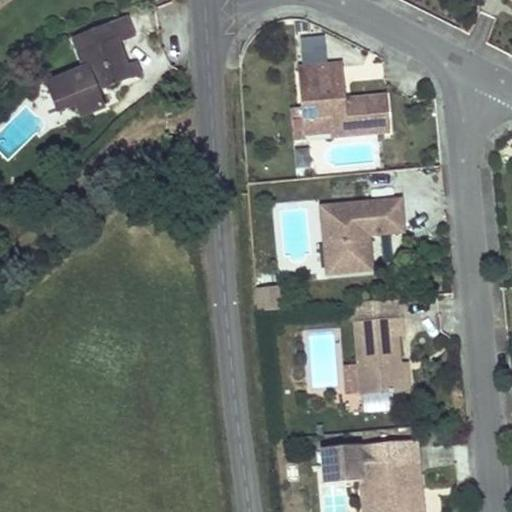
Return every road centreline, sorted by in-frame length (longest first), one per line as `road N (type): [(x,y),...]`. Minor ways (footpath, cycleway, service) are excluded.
road 1 (tertiary): [(206,17),(252,511)]
road 2 (residential): [(483,73),(463,120),(462,159),(496,511)]
road 3 (residential): [(345,0),(483,73)]
